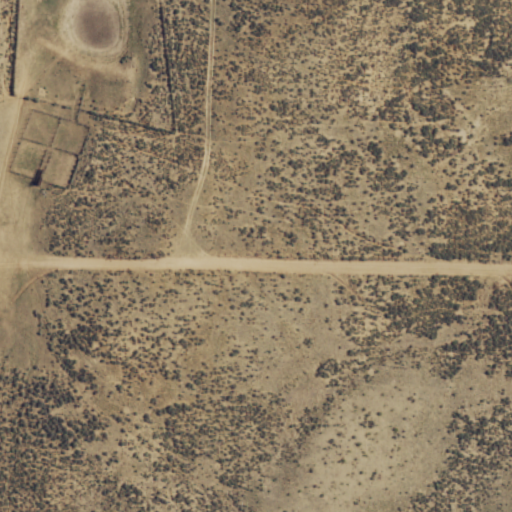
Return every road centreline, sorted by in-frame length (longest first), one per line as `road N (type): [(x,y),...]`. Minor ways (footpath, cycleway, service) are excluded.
road 1 (residential): [(511,214),(0,206)]
road 2 (residential): [(170,0),(157,206)]
